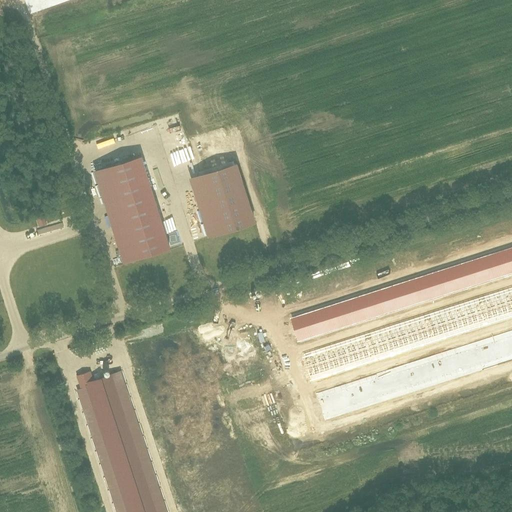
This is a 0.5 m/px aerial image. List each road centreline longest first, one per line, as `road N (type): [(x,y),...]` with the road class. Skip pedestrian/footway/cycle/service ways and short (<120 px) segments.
road 1 (unclassified): [(0,358),(511,197)]
road 2 (unknown): [(148,151),(202,294)]
